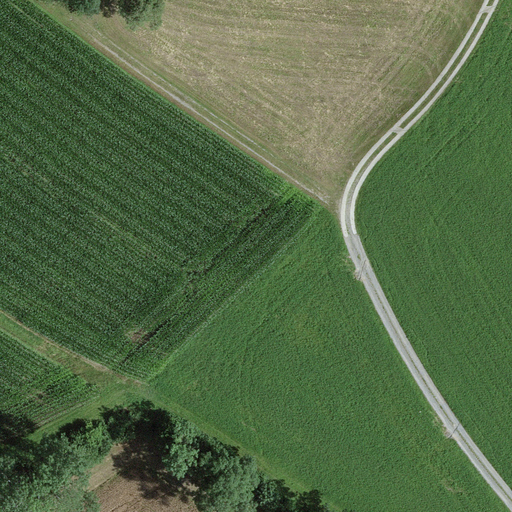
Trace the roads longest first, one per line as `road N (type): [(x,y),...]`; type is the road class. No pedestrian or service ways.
road 1 (track): [(511,508),(414,371),(347,212),(352,186),(373,155),(460,59),(491,0)]
road 2 (track): [(60,0),(111,46),(347,212)]
